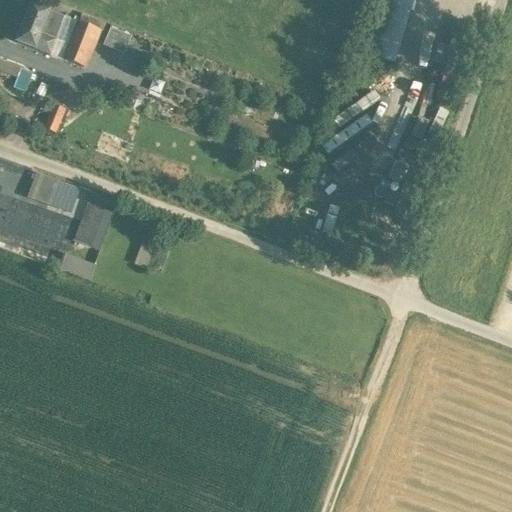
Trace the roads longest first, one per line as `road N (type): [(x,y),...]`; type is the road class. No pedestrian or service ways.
road 1 (track): [(0,149),(402,301),(327,511)]
road 2 (track): [(511,345),(402,301),(506,0)]
